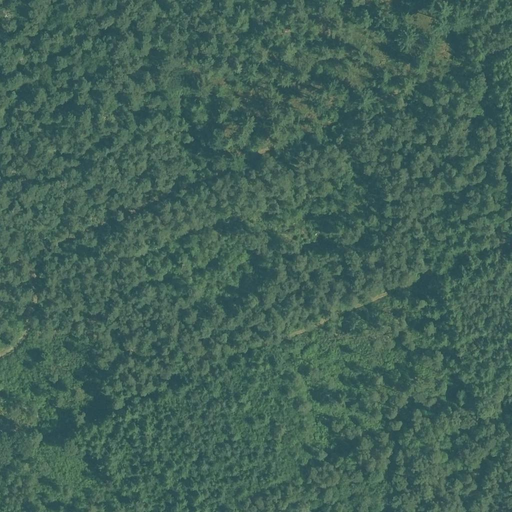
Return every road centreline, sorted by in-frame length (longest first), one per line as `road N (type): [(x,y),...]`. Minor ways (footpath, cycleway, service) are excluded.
road 1 (track): [(511,262),(224,399),(0,479)]
road 2 (track): [(0,278),(511,67)]
